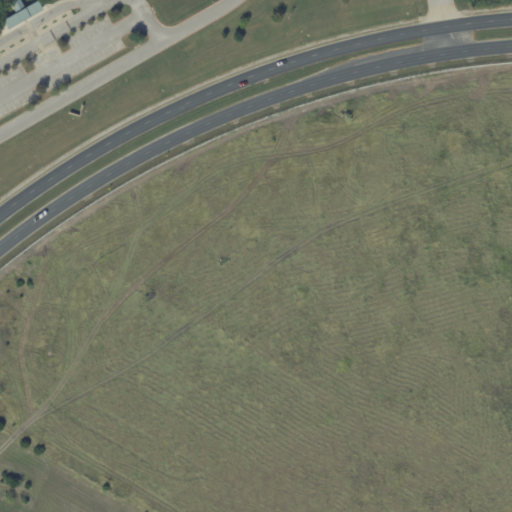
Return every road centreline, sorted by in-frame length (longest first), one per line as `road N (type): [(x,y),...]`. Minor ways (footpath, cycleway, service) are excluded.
road 1 (secondary): [(511,20),(357,45),(220,89),(0,217)]
road 2 (secondary): [(0,246),(142,155),(259,102),(352,73)]
